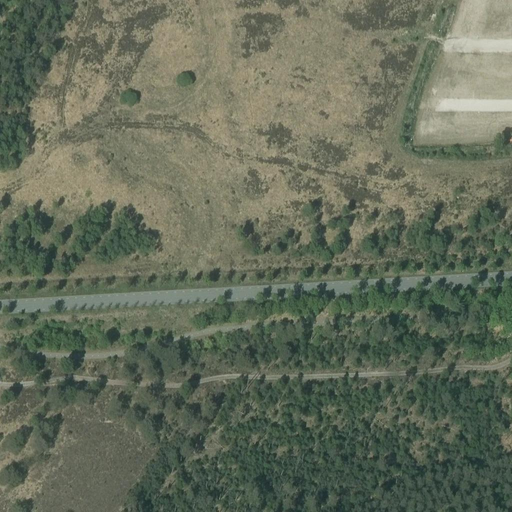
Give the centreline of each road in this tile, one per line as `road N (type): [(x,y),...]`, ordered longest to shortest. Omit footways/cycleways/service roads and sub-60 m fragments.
road 1 (unknown): [(0,384),(176,386),(490,368),(511,359)]
road 2 (primary): [(0,307),(511,278)]
